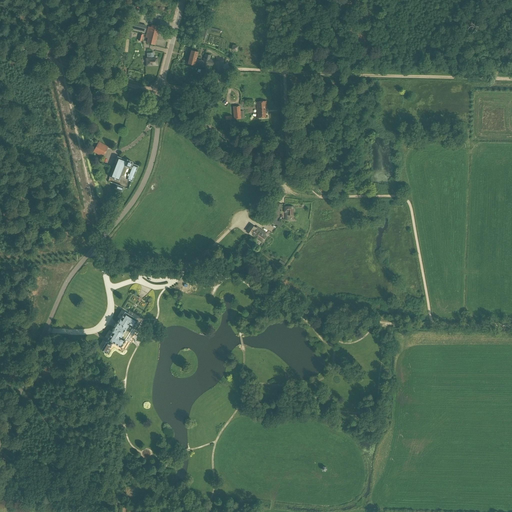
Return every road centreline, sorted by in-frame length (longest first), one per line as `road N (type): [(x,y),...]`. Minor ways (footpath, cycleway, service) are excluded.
road 1 (unclassified): [(0,441),(68,279),(148,171),(182,0)]
road 2 (track): [(511,325),(432,321),(410,203),(333,196)]
road 3 (track): [(101,239),(40,0)]
road 4 (track): [(283,71),(511,76)]
road 5 (track): [(101,239),(48,300),(0,419)]
road 6 (track): [(0,38),(160,87)]
road 7 (track): [(97,511),(115,382)]
road 8 (track): [(283,71),(238,69),(203,86),(160,87)]
